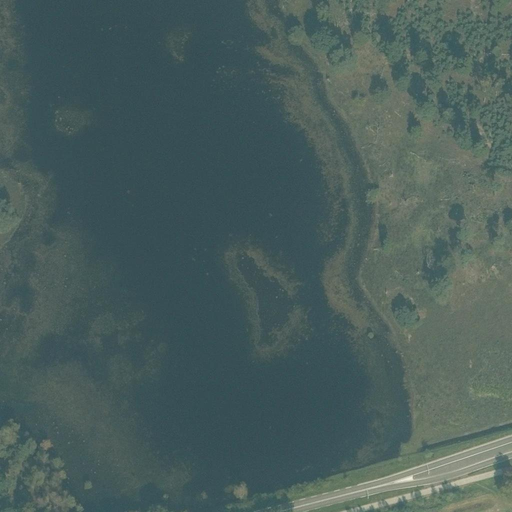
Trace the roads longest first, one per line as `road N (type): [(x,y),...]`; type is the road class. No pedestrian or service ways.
road 1 (secondary): [(511,439),(386,484)]
road 2 (secondary): [(386,484),(430,480),(511,453)]
